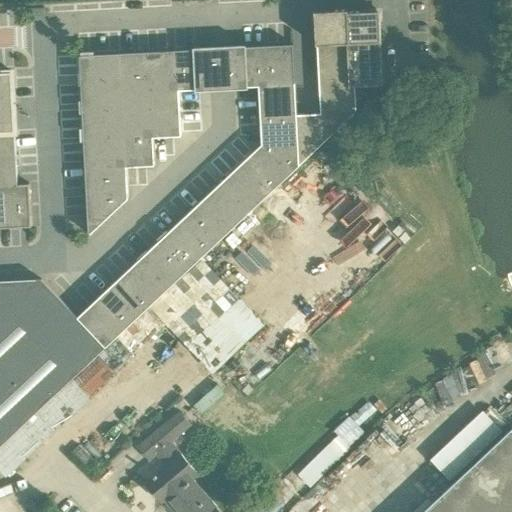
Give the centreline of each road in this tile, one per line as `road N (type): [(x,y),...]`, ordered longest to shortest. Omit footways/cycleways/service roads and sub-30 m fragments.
road 1 (unclassified): [(220,15),(225,127),(84,257),(55,258)]
road 2 (unclassified): [(43,36),(55,258)]
road 3 (unclassified): [(220,15),(42,24),(43,36)]
